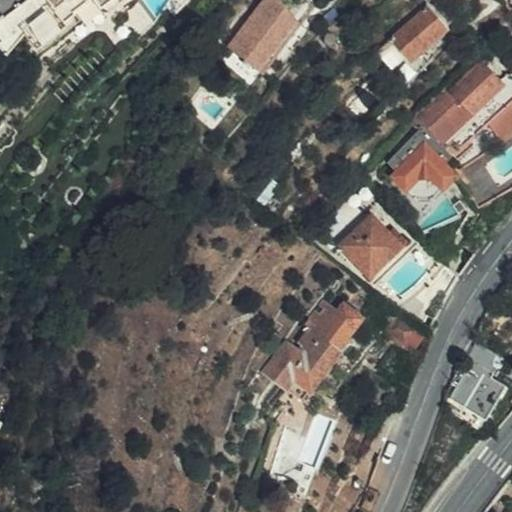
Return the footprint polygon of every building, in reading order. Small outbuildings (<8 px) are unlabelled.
[(263,0),(229,46),(262,70),(293,27),(312,1),(310,0),(263,0)] [(412,58),(447,27),(427,6),(378,51),(392,67),(408,53),(412,58)] [(293,27),(262,70),(270,76),(300,32),(293,27)] [(504,83),(481,59),(419,119),(443,142),(504,83)] [(494,131),(511,114),(511,99),(487,123),(494,131)] [(414,116),(409,121),(418,130),(423,126),(414,116)] [(433,198),(456,174),(444,162),(450,155),(423,126),(418,130),(395,151),(404,162),(391,175),(416,198),(433,198)] [(332,239),(338,244),(370,275),(405,239),(391,225),(386,229),(368,213),(362,208),(332,239)] [(438,252),(422,236),(417,241),(433,257),(438,252)] [(445,259),(462,277),(472,261),(456,247),(445,259)] [(434,269),(453,291),(462,277),(445,259),(434,269)] [(337,306),(322,296),(304,322),(289,343),(285,341),(264,370),(303,398),(338,348),(335,346),(360,312),(342,299),(337,306)] [(377,362),(408,381),(419,356),(390,339),(377,362)] [(485,420),(506,386),(490,375),(493,371),(474,359),(451,397),(485,420)] [(260,488),(264,480),(243,471),(239,479),(260,488)]
